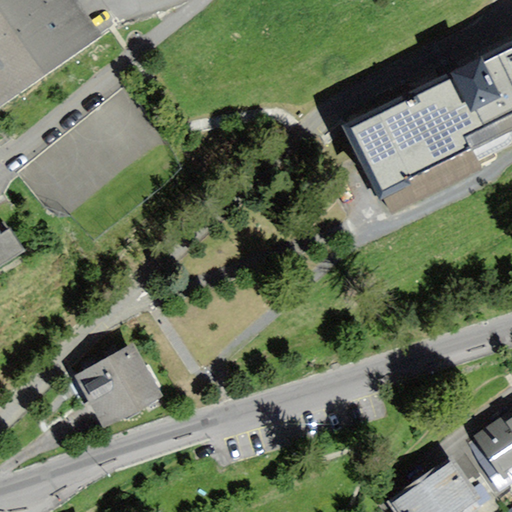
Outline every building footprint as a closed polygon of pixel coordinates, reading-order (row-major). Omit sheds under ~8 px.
[(0,0),(0,97),(99,31),(77,0),(0,0)] [(511,49),(429,91),(354,127),(385,191),(511,128),(511,49)] [(0,266),(25,250),(8,225),(0,230),(0,266)] [(130,347),(78,376),(88,394),(105,424),(157,395),(130,347)] [(477,436),(501,471),(511,464),(511,412),(499,421),(477,436)] [(391,501),(397,511),(458,511),(477,500),(452,462),(420,482),(391,501)]
